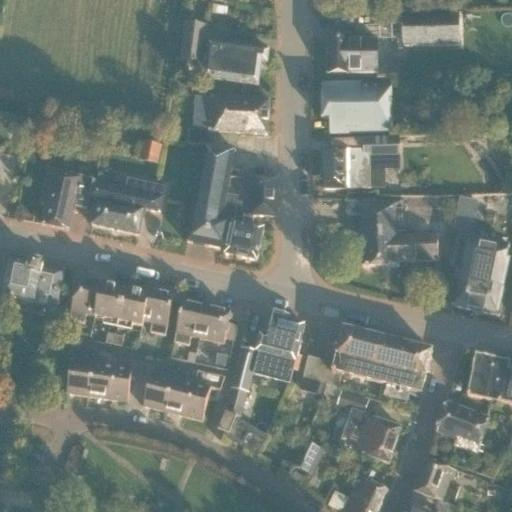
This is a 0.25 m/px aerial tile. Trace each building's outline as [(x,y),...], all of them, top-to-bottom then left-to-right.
[(458,18),(403,20),(404,48),(459,47),(458,18)] [(203,65),(208,28),(184,25),(179,61),(203,65)] [(327,75),(378,75),(378,40),(328,41),(327,75)] [(209,56),(208,65),(206,79),(260,87),(263,64),(268,65),(270,53),(210,44),(210,49),(209,51),(209,56)] [(428,82),(412,79),(409,96),(425,99),(428,82)] [(394,133),(393,102),(392,93),(392,84),(323,86),(324,120),(331,120),(331,135),(394,133)] [(205,147),(211,148),(211,134),(268,136),(270,101),(196,98),(195,132),(190,132),(189,146),(205,147)] [(483,134),(466,134),(466,143),(483,144),(483,134)] [(84,138),(75,136),(72,149),(82,151),(84,138)] [(394,139),(365,141),(333,141),(334,152),(324,152),(324,190),(358,190),(371,190),(371,164),(370,158),(395,157),(394,139)] [(160,160),(162,148),(143,145),(141,157),(160,160)] [(237,152),(211,148),(205,147),(188,243),(226,251),(227,252),(231,228),(223,226),(229,197),(237,152)] [(91,198),(94,179),(51,170),(44,205),(47,206),(43,225),(71,231),(75,213),(76,214),(77,208),(88,210),(91,198)] [(278,218),(278,180),(246,179),(245,218),(278,218)] [(161,215),(167,189),(129,181),(127,192),(95,185),(92,198),(99,199),(93,227),(141,237),(146,211),(161,215)] [(227,252),(226,251),(225,255),(259,263),(264,229),(235,223),(240,199),(229,197),(223,226),(231,228),(227,252)] [(397,262),(439,261),(438,228),(408,228),(409,238),(404,238),(402,198),(345,199),(346,216),(361,216),(363,268),(397,267),(397,262)] [(470,234),(476,202),(461,199),(454,230),(470,234)] [(469,239),(455,308),(500,317),(505,291),(504,291),(510,261),(507,261),(510,247),(469,239)] [(56,319),(65,275),(45,270),(45,268),(32,265),(32,267),(10,263),(0,307),(56,319)] [(84,325),(86,316),(92,285),(78,282),(69,322),(84,325)] [(109,289),(92,285),(86,316),(102,320),(109,289)] [(117,330),(125,292),(109,289),(102,320),(106,320),(105,327),(117,330)] [(134,327),(141,296),(125,292),(117,330),(132,333),(133,326),(134,327)] [(144,323),(152,325),(158,294),(149,292),(148,297),(141,296),(134,327),(143,328),(144,323)] [(174,297),(158,294),(152,325),(150,334),(165,338),(174,297)] [(192,339),(200,341),(207,309),(183,304),(174,344),(190,348),(192,339)] [(231,314),(207,309),(200,341),(224,346),(225,341),(234,343),(237,327),(228,325),(231,314)] [(277,311),(272,315),(271,314),(265,338),(261,337),(257,354),(260,355),(255,378),(290,386),(292,377),(296,364),(306,327),(290,323),(291,320),(289,319),(286,313),(277,311)] [(421,395),(428,370),(433,353),(357,334),(350,333),(344,331),(340,345),(330,343),(325,364),(309,360),(304,381),(338,390),(342,376),(389,387),(386,398),(404,402),(406,392),(421,395)] [(108,335),(106,345),(122,349),(125,339),(108,335)] [(68,349),(81,352),(83,340),(71,337),(68,349)] [(67,396),(88,400),(94,359),(95,359),(97,349),(86,347),(85,358),(80,357),(80,362),(72,361),(67,396)] [(228,406),(243,410),(248,394),(249,395),(258,359),(240,354),(231,390),(233,390),(228,406)] [(226,369),(228,358),(218,356),(216,367),(226,369)] [(511,408),(511,365),(477,358),(468,399),(511,408)] [(109,361),(95,359),(94,359),(88,400),(108,402),(113,368),(108,367),(109,361)] [(143,408),(164,413),(174,374),(172,374),(173,369),(160,366),(159,372),(160,372),(159,376),(152,375),(143,408)] [(133,371),(113,368),(108,402),(127,405),(133,371)] [(188,378),(174,374),(164,413),(184,418),(193,385),(187,383),(188,378)] [(212,390),(193,385),(184,418),(204,423),(212,390)] [(363,416),(367,402),(343,394),(339,408),(363,416)] [(482,454),(485,448),(481,447),(490,421),(447,406),(437,434),(458,441),(455,448),(478,457),(479,453),(482,454)] [(226,414),(219,431),(230,436),(238,419),(226,414)] [(390,466),(402,430),(369,419),(365,431),(347,425),(339,449),(390,466)] [(295,468),(305,473),(309,475),(321,449),(307,443),(295,468)] [(0,478),(2,479),(8,461),(0,458),(0,451),(0,452),(0,451),(0,478)] [(490,465),(499,468),(504,455),(495,452),(490,465)] [(454,507),(461,488),(453,485),(457,472),(427,461),(415,493),(454,507)] [(380,511),(390,494),(371,484),(375,475),(364,470),(344,511),(380,511)]
